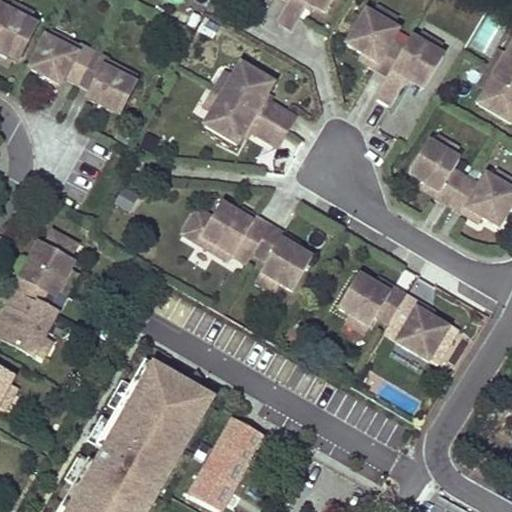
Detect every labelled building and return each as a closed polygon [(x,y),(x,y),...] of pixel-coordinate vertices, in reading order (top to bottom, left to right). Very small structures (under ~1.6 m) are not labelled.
[(324,13),(331,0),(286,0),(287,0),(275,20),(291,30),(303,9),(307,3),(311,5),(324,13)] [(34,15),(12,3),(7,12),(29,24),(34,15)] [(1,9),(0,5),(0,50),(1,48),(18,56),(19,57),(35,27),(29,24),(7,12),(1,9)] [(374,8),(370,14),(393,28),(397,21),(374,8)] [(424,89),(443,58),(437,54),(415,41),(410,38),(404,49),(391,41),(397,31),(393,28),(370,14),(365,11),(346,44),(362,54),(376,63),(373,68),(387,76),(375,96),(391,106),(403,85),(407,79),(411,81),(424,89)] [(63,37),(49,30),(46,36),(60,44),(63,37)] [(419,34),(415,41),(437,54),(442,47),(419,34)] [(46,36),(30,67),(50,78),(53,73),(63,78),(64,75),(78,82),(94,52),(79,44),(78,45),(63,37),(60,44),(46,36)] [(511,46),(506,56),(496,74),(485,92),(477,105),(510,124),(511,121),(511,46)] [(1,48),(0,50),(0,54),(14,62),(18,56),(1,48)] [(108,59),(94,52),(78,82),(91,90),(90,92),(101,97),(98,102),(118,112),(134,82),(120,75),(123,68),(107,61),(108,59)] [(488,70),(496,74),(506,56),(499,52),(488,70)] [(376,63),(362,54),(358,59),(373,68),(376,63)] [(272,85),(239,65),(232,77),(221,96),(210,114),(203,126),(235,146),(241,136),(245,130),(249,132),(272,146),(281,131),(289,117),(266,103),(262,100),(266,94),(272,85)] [(137,76),(123,68),(120,75),(134,82),(137,76)] [(485,92),(496,74),(488,70),(477,87),(485,92)] [(50,78),(60,83),(63,78),(53,73),(50,78)] [(214,92),(221,96),(232,77),(225,73),(214,92)] [(90,92),(88,97),(98,102),(101,97),(90,92)] [(203,110),(210,114),(221,96),(214,92),(203,110)] [(289,117),(281,131),(272,146),(276,148),(294,119),(289,117)] [(432,145),(454,157),(458,150),(437,138),(432,145)] [(427,142),(408,174),(424,184),(438,193),(435,198),(449,207),(463,215),(467,209),(481,218),(497,228),(511,202),(511,191),(490,179),(485,176),(479,187),(466,179),(452,171),(459,160),(454,157),(432,145),(427,142)] [(511,182),(494,171),(490,179),(511,191),(511,190),(511,182)] [(438,193),(424,184),(420,190),(435,198),(438,193)] [(114,207),(131,213),(137,195),(121,189),(114,207)] [(279,285),(291,292),(310,258),(294,248),(280,240),(283,235),(269,226),(253,217),(250,222),(236,214),(219,204),(210,219),(196,211),(181,235),(213,255),(217,248),(231,257),(245,265),(252,254),(265,262),(259,273),(279,285)] [(240,209),(236,214),(250,222),(253,217),(240,209)] [(467,209),(463,215),(478,224),(481,218),(467,209)] [(467,219),(462,229),(492,244),(497,234),(467,219)] [(14,276),(6,289),(37,306),(45,293),(53,298),(56,293),(68,271),(71,265),(66,262),(74,246),(52,234),(42,249),(37,247),(20,278),(14,275),(14,276)] [(280,240),(294,248),(297,243),(283,235),(280,240)] [(217,248),(213,255),(227,263),(231,257),(217,248)] [(65,298),(77,276),(68,271),(56,293),(65,298)] [(275,292),(279,285),(259,273),(255,280),(275,292)] [(374,287),(357,277),(338,310),(349,317),(369,328),(375,318),(389,326),(402,333),(396,344),(416,356),(427,363),(447,330),(430,320),(416,312),(420,306),(405,297),(391,289),(388,295),(374,287)] [(377,281),(374,287),(388,295),(391,289),(377,281)] [(0,301),(0,305),(5,308),(0,318),(0,339),(32,356),(42,336),(54,315),(37,306),(6,289),(0,301)] [(433,314),(420,306),(416,312),(430,320),(433,314)] [(365,335),(369,328),(349,317),(345,324),(365,335)] [(40,361),(51,341),(42,336),(32,356),(40,361)] [(416,356),(396,344),(392,351),(411,363),(416,356)] [(141,511),(207,401),(151,369),(67,511),(141,511)] [(0,399),(8,385),(11,379),(0,373),(0,399)] [(0,409),(4,412),(17,390),(8,385),(0,399),(0,409)] [(219,511),(262,438),(233,421),(188,498),(215,511),(219,511)] [(299,455),(290,471),(303,478),(312,462),(299,455)]
